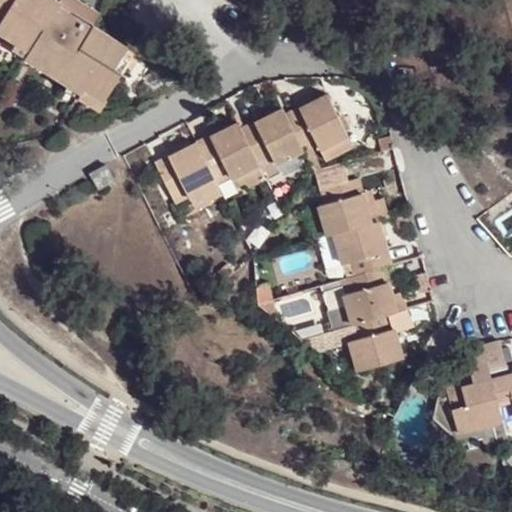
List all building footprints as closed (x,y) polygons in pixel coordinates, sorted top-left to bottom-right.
[(84,92),(77,100),(85,104),(97,112),(122,72),(114,67),(122,55),(128,47),(93,24),(99,14),(76,0),(60,0),(59,0),(10,0),(0,17),(0,28),(18,40),(31,48),(26,55),(70,83),(84,92)] [(0,0),(0,17),(10,0),(0,0)] [(13,47),(26,55),(31,48),(18,40),(13,47)] [(114,67),(122,72),(130,59),(122,55),(114,67)] [(69,94),(77,100),(84,92),(70,83),(65,91),(69,94)] [(327,92),(284,114),(300,149),(315,141),(319,149),(321,148),(326,160),(353,146),(327,92)] [(241,127),(268,183),(281,177),(275,162),(300,149),(284,114),(281,107),(241,127)] [(196,143),(216,183),(230,175),(237,189),(250,182),(254,190),(268,183),(241,127),(238,121),(196,143)] [(190,197),(216,183),(196,143),(156,163),(172,196),(186,190),(190,197)] [(103,162),(89,170),(96,184),(111,176),(103,162)] [(326,233),(333,231),(370,221),(356,177),(313,189),(326,233)] [(511,189),(496,201),(500,208),(511,200),(511,189)] [(354,272),(382,265),(389,263),(377,219),(370,221),(333,231),(342,260),(350,258),(354,272)] [(343,275),(346,275),(354,272),(350,258),(342,260),(338,261),(343,275)] [(342,294),(351,322),(387,311),(394,309),(382,265),(354,272),(346,275),(350,291),(342,294)] [(337,277),(342,294),(350,291),(346,275),(343,275),(337,277)] [(387,311),(351,322),(355,339),(348,341),(356,369),(401,357),(387,311)] [(488,368),(502,365),(507,364),(501,339),(482,343),(488,368)] [(482,343),(477,343),(465,345),(472,373),(488,368),(482,343)] [(511,371),(504,374),(502,365),(488,368),(490,377),(499,415),(511,411),(511,371)] [(499,415),(490,377),(461,384),(457,367),(441,371),(446,392),(456,431),(486,424),(501,420),(499,415)] [(456,431),(446,392),(433,395),(445,442),(458,438),(456,431)] [(502,425),(511,422),(511,411),(499,415),(501,420),(502,425)] [(505,442),(502,425),(501,420),(486,424),(492,446),(505,442)]
